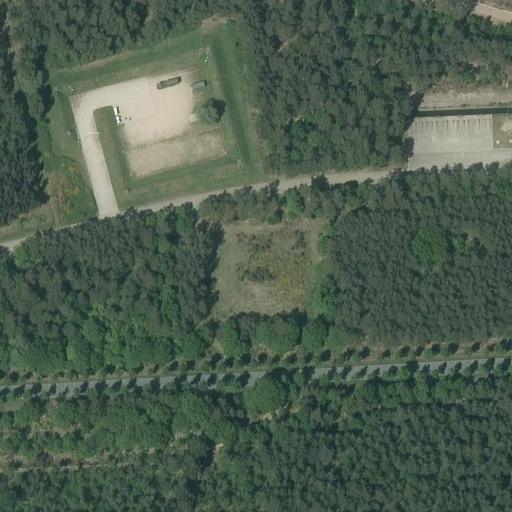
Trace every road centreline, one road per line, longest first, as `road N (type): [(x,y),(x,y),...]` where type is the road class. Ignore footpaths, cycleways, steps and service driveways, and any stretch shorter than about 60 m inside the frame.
road 1 (unknown): [(0,472),(511,443)]
road 2 (primary): [(0,393),(511,364)]
